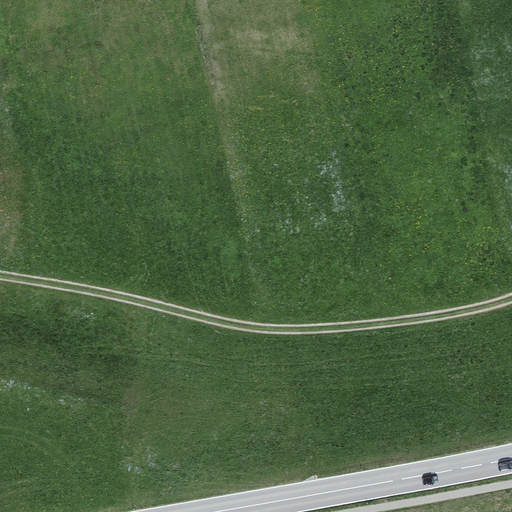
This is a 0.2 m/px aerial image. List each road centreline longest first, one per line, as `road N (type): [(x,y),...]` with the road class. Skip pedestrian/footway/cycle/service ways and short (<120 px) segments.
road 1 (track): [(511,294),(323,323),(251,318),(0,271)]
road 2 (secondary): [(219,511),(511,460)]
